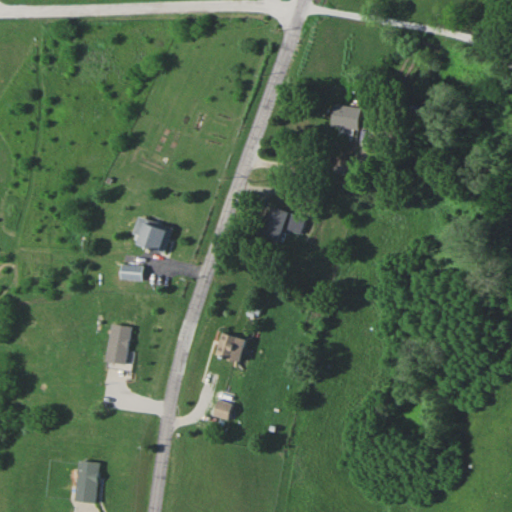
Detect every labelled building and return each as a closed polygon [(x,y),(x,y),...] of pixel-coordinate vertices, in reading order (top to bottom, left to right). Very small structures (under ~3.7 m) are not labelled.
[(361,106),(332,104),(331,126),(359,128),(361,106)] [(307,217),(270,205),(260,235),(281,242),(285,229),(301,234),(307,217)] [(165,253),(173,228),(148,219),(139,244),(165,253)] [(144,265),(123,263),(122,279),(142,281),(144,265)] [(132,327),(112,323),(106,361),(125,364),(132,327)] [(215,354),(241,362),(248,340),(223,331),(215,354)] [(233,403),(218,399),(213,415),(228,420),(233,403)] [(95,503),(100,462),(80,460),(75,500),(95,503)]
